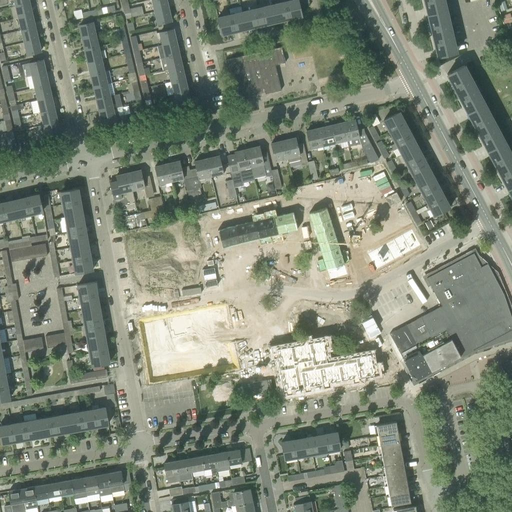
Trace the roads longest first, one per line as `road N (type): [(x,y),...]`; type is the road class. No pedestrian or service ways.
road 1 (residential): [(115,314),(237,291),(349,294),(489,223)]
road 2 (residential): [(216,127),(414,81)]
road 3 (residential): [(83,158),(45,0)]
road 4 (tertiary): [(489,223),(414,81)]
road 5 (residential): [(115,314),(83,158)]
road 6 (residential): [(255,416),(405,394)]
road 7 (residential): [(0,472),(135,444)]
road 8 (residential): [(83,158),(216,127)]
road 9 (residential): [(135,444),(115,314)]
road 10 (residential): [(216,127),(186,0)]
road 11 (residential): [(135,444),(255,416)]
